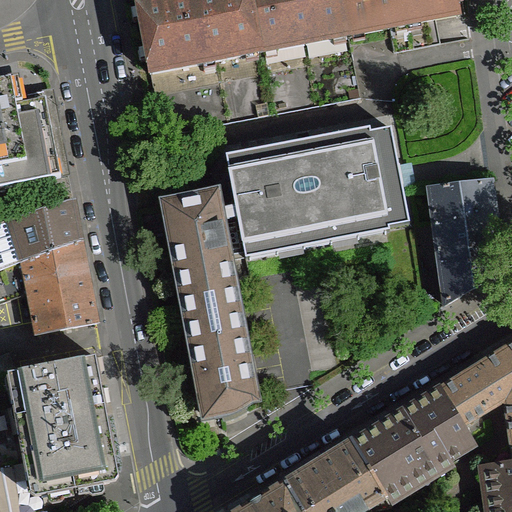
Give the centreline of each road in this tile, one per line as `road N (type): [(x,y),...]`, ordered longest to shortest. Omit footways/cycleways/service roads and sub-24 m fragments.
road 1 (residential): [(167,511),(79,31)]
road 2 (residential): [(511,312),(175,511)]
